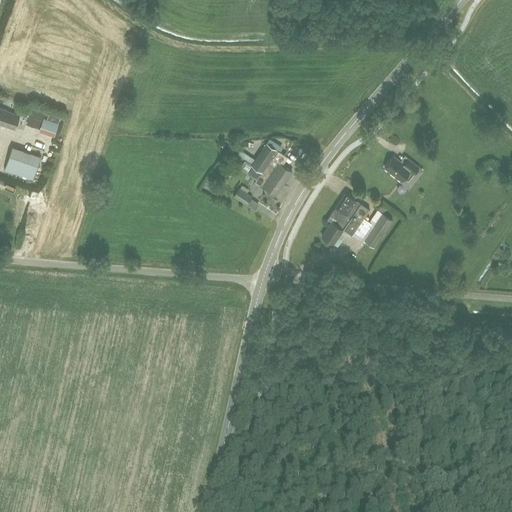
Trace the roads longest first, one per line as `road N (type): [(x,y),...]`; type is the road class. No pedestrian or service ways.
road 1 (tertiary): [(462,0),(325,158),(262,279)]
road 2 (unclassified): [(262,279),(0,260)]
road 3 (unclassified): [(511,299),(262,279)]
road 4 (tertiary): [(262,279),(208,511)]
